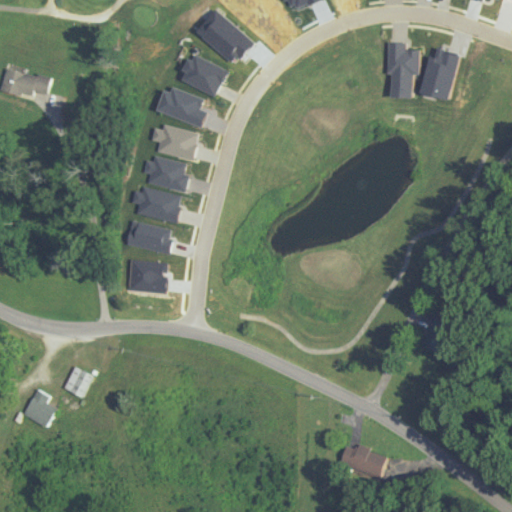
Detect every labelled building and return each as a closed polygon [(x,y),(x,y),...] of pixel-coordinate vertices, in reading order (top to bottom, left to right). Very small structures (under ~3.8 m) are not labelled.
[(0,90),(47,99),(51,77),(4,68),(0,90)] [(422,346),(439,354),(453,323),(435,315),(422,346)] [(62,389),(81,399),(93,376),(72,366),(70,371),(66,369),(62,378),(67,380),(62,389)] [(55,410),(46,403),(50,398),(37,389),(20,413),(42,428),(55,410)] [(338,464),(379,476),(386,454),(345,441),(338,464)]
